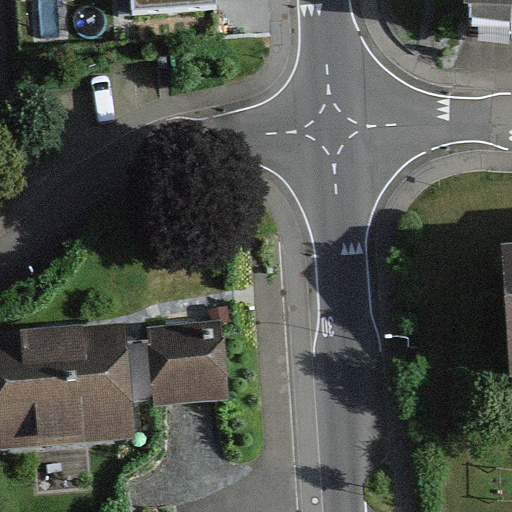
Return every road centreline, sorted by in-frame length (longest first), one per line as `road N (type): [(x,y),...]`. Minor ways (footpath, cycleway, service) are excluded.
road 1 (residential): [(346,511),(332,126)]
road 2 (residential): [(332,126),(144,151),(0,259)]
road 3 (residential): [(511,125),(332,126)]
road 4 (residential): [(332,126),(322,0)]
